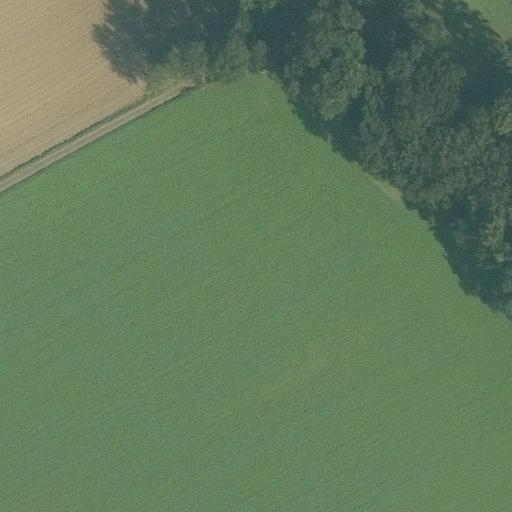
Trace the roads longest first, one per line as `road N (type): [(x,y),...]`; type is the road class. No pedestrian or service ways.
road 1 (track): [(0,186),(312,16)]
road 2 (track): [(298,0),(412,128),(511,194)]
